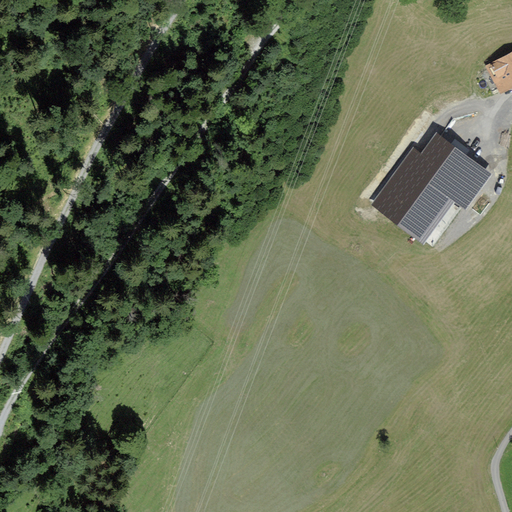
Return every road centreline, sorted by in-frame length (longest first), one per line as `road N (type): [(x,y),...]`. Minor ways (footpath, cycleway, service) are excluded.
road 1 (track): [(303,0),(220,104),(0,424)]
road 2 (track): [(0,356),(97,143),(182,0)]
